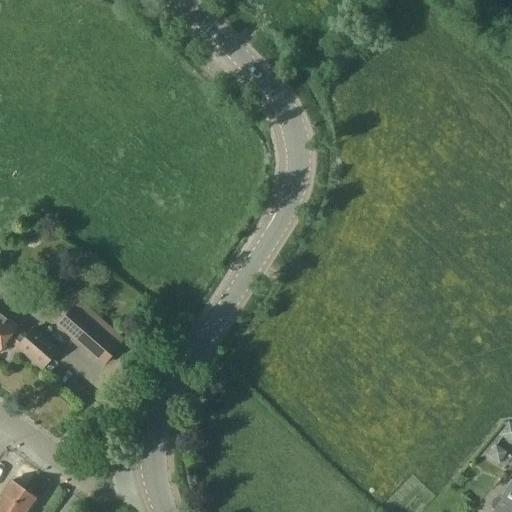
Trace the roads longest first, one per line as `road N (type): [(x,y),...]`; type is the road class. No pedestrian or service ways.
road 1 (tertiary): [(155,497),(152,439),(161,409),(287,210),(300,167),(295,128),(265,81),(181,0)]
road 2 (unclassified): [(155,497),(119,502),(0,419)]
